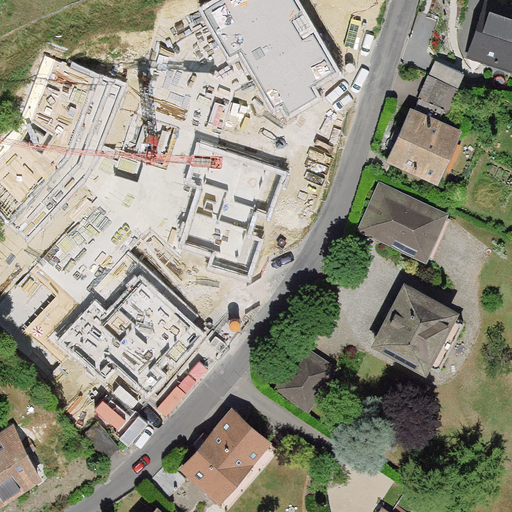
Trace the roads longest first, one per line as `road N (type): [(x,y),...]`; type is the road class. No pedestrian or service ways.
road 1 (residential): [(404,0),(319,256),(257,341),(136,472),(79,511)]
road 2 (unknown): [(225,376),(384,480)]
